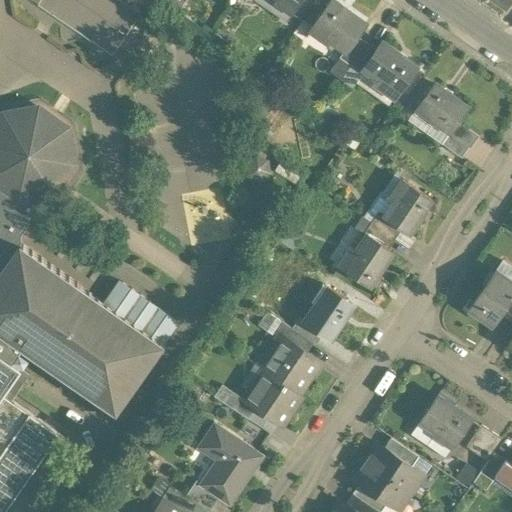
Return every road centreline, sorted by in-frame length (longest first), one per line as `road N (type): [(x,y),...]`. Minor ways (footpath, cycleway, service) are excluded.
road 1 (residential): [(396,335),(279,511)]
road 2 (residential): [(511,164),(396,335)]
road 3 (residential): [(396,335),(511,415)]
